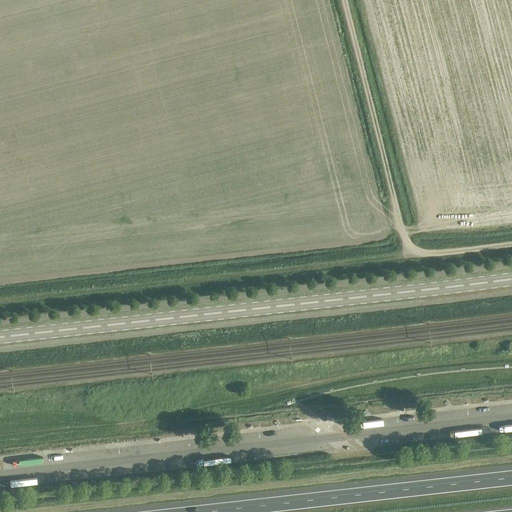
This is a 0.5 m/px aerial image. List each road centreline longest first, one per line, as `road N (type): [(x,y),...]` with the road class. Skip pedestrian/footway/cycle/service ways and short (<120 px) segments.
road 1 (primary): [(0,339),(511,277)]
road 2 (unclassified): [(344,0),(410,249),(511,244)]
road 3 (motorway): [(511,478),(207,511)]
